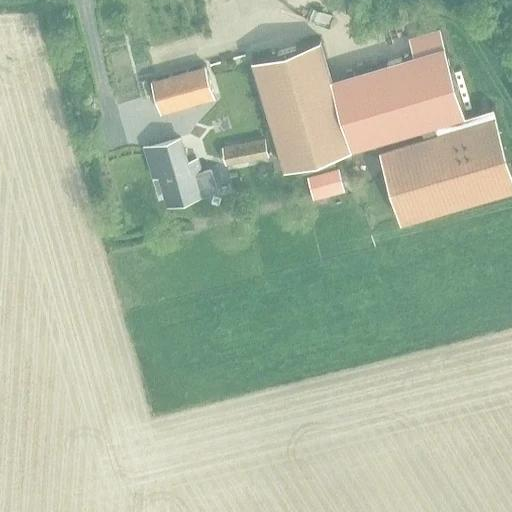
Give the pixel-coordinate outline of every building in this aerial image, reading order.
[(511,162),(497,112),(439,129),(437,121),(465,113),(440,27),(411,36),(415,52),(354,70),(374,140),(423,125),(426,133),(381,146),(402,218),(511,185),(511,162)] [(251,52),(284,166),(336,151),(303,37),(251,52)] [(152,80),(161,111),(215,95),(206,64),(152,80)] [(485,111),(510,107),(509,100),(484,104),(485,111)] [(197,160),(187,163),(180,138),(147,147),(154,172),(160,171),(168,200),(205,189),(197,160)] [(224,147),(227,162),(267,154),(264,139),(224,147)] [(339,168),(308,175),(315,196),(345,187),(339,168)]
